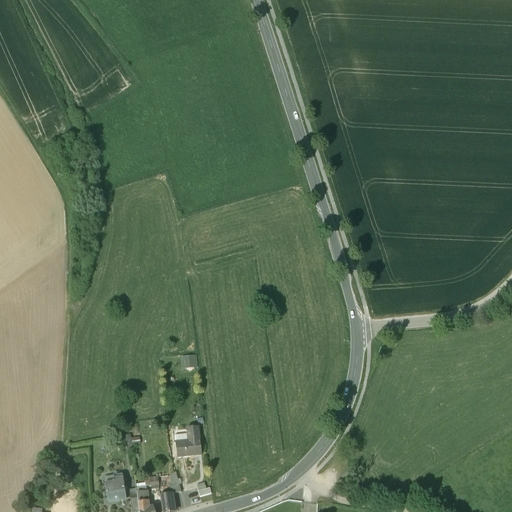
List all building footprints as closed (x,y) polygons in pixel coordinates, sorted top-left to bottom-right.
[(194,357),(182,358),(183,366),(195,365),(194,357)] [(197,428),(186,429),(187,435),(188,442),(175,443),(177,459),(201,456),(199,441),(197,428)] [(187,435),(174,437),(175,443),(188,442),(187,435)] [(181,493),(175,473),(173,474),(170,476),(171,487),(174,494),(181,493)] [(122,475),(112,476),(114,483),(104,484),(107,503),(126,500),(122,475)] [(158,477),(144,479),(145,486),(145,487),(146,487),(159,485),(158,477)] [(148,509),(146,492),(138,493),(137,493),(137,498),(138,511),(154,511),(153,507),(148,509)] [(170,494),(160,496),(162,511),(174,511),(173,509),(177,508),(175,498),(172,498),(171,495),(171,494),(170,494)] [(138,511),(137,498),(130,499),(131,511),(138,511)]
